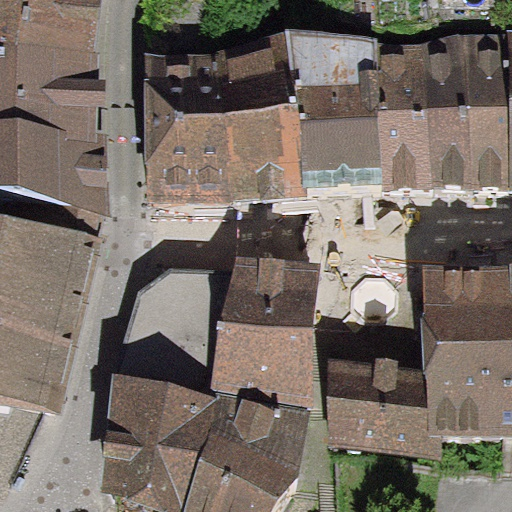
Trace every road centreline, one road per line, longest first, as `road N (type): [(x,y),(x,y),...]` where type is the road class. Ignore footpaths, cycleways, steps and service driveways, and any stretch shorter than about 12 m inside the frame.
road 1 (residential): [(126,238),(511,244)]
road 2 (residential): [(28,511),(37,492),(73,468),(126,238)]
road 3 (residential): [(126,238),(132,0)]
